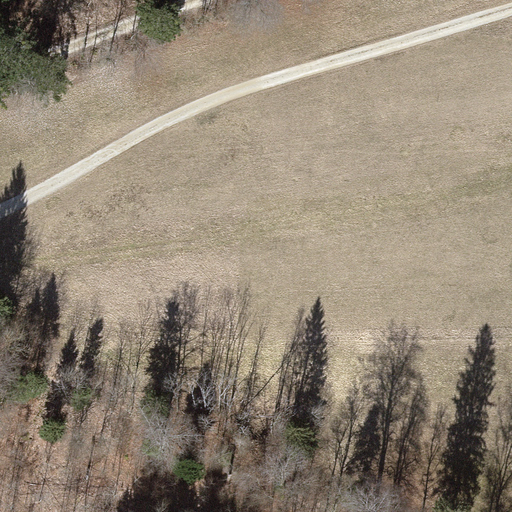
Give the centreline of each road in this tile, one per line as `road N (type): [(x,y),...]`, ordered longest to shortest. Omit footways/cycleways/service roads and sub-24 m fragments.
road 1 (track): [(0,209),(179,115),(256,85),(511,10)]
road 2 (track): [(176,0),(0,58)]
